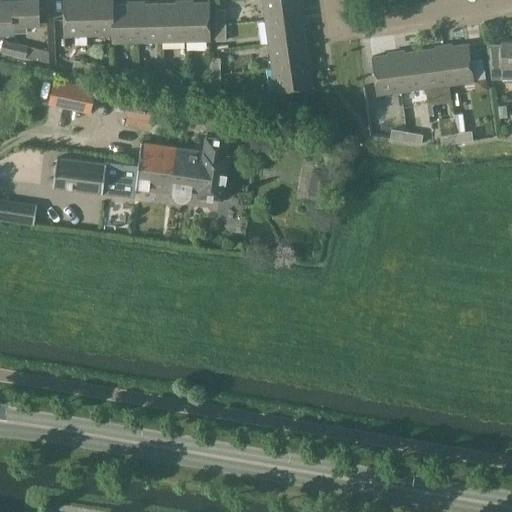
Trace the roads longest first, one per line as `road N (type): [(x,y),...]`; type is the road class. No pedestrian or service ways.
road 1 (secondary): [(0,423),(511,510)]
road 2 (residential): [(511,2),(341,25),(338,0)]
